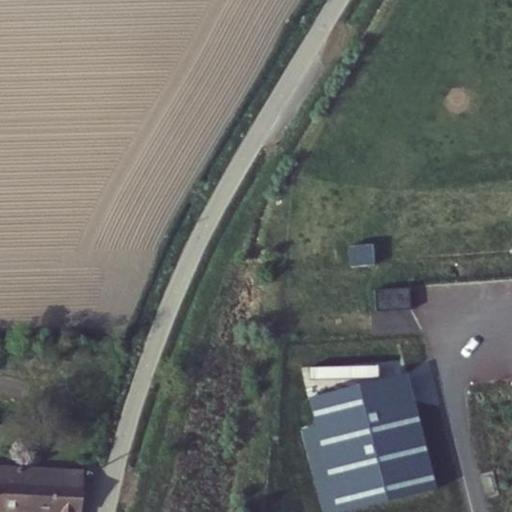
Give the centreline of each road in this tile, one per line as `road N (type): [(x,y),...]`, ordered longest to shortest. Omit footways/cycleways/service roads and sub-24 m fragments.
road 1 (unclassified): [(103,511),(135,400),(197,244),(338,0)]
road 2 (residential): [(429,321),(477,511)]
